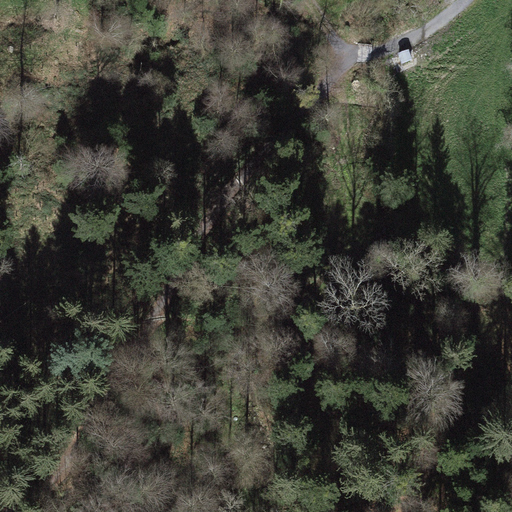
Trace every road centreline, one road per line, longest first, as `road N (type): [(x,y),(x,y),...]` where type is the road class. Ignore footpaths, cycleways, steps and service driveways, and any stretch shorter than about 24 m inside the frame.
road 1 (track): [(511,214),(506,284),(457,403),(432,511)]
road 2 (track): [(460,0),(402,41),(352,58),(260,150)]
